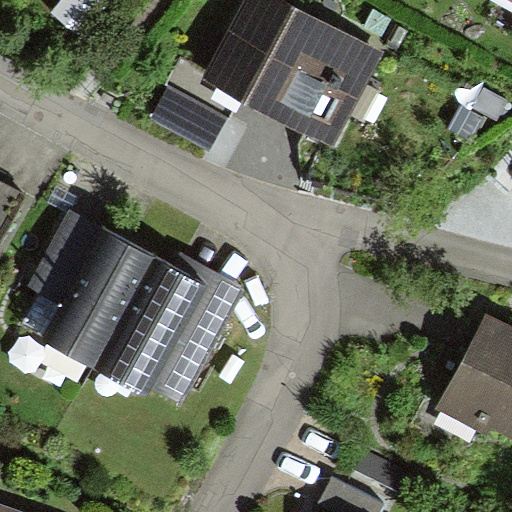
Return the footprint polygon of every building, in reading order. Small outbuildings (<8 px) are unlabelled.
[(365,49),(260,0),(245,0),(210,74),(327,129),(365,49)] [(0,247),(28,196),(0,181),(0,247)] [(170,268),(63,211),(25,282),(60,300),(42,335),(180,408),(245,286),(179,251),(170,268)] [(511,334),(480,320),(442,401),(511,434),(511,334)] [(372,511),(376,505),(322,478),(311,499),(336,511),(372,511)]
